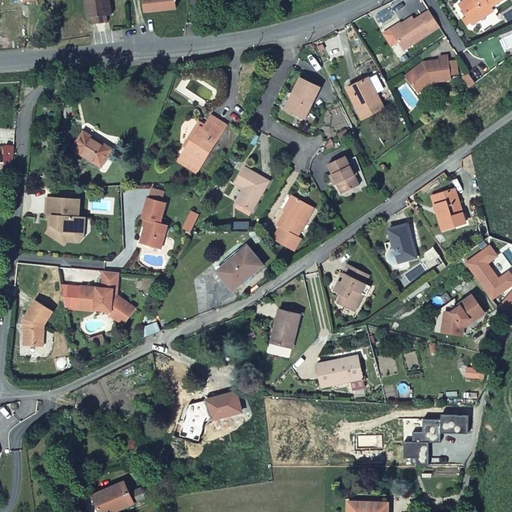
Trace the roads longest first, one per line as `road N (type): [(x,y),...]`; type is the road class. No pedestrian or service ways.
road 1 (residential): [(511,116),(241,305),(56,393),(1,394)]
road 2 (residential): [(111,53),(109,67),(31,89),(26,100),(0,356)]
road 3 (secondary): [(111,53),(285,29),(363,0)]
road 4 (residential): [(511,322),(481,410),(463,511)]
